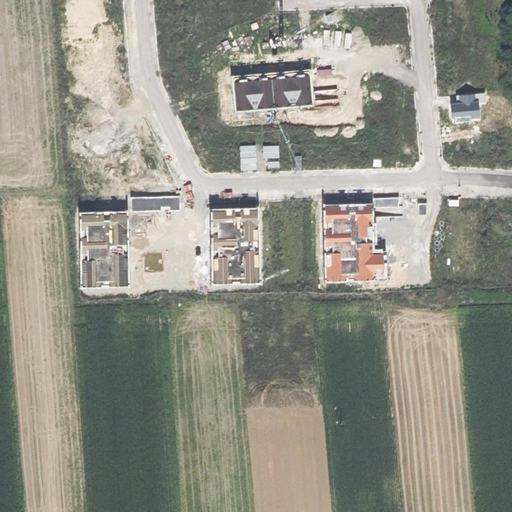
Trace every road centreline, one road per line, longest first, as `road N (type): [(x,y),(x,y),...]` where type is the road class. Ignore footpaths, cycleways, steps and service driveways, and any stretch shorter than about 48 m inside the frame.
road 1 (residential): [(198,182),(428,176)]
road 2 (residential): [(139,0),(146,74),(198,182)]
road 3 (residential): [(414,0),(428,176)]
